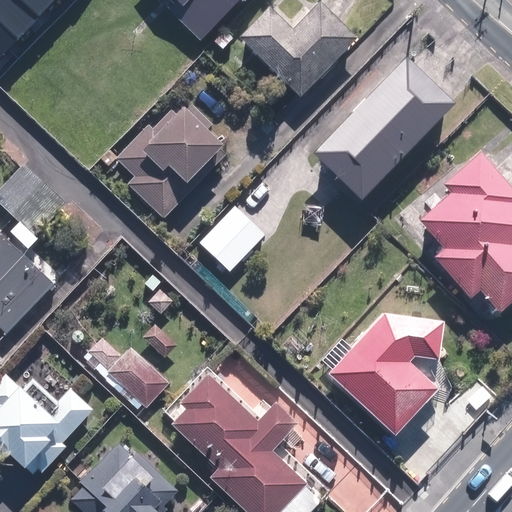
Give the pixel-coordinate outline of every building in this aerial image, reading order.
[(39,18),(19,0),(0,0),(0,26),(16,42),(39,18)] [(55,0),(19,0),(39,18),(55,0)] [(162,0),(178,14),(172,20),(198,44),(238,0),(162,0)] [(246,57),(294,103),(352,44),(313,5),(292,28),(270,7),(220,58),(233,71),(246,57)] [(0,59),(16,42),(0,26),(0,59)] [(358,208),(447,112),(395,65),(307,161),(358,208)] [(178,98),(110,159),(128,179),(121,185),(157,225),(185,199),(180,194),(206,170),(209,173),(225,159),(205,138),(210,133),(178,98)] [(511,304),(511,198),(510,200),(471,157),(438,188),(446,197),(412,228),(437,255),(426,264),(464,306),(471,300),(492,323),(511,304)] [(22,161),(0,183),(0,213),(31,244),(68,207),(22,161)] [(262,238),(232,208),(197,243),(227,273),(262,238)] [(0,239),(0,339),(50,287),(0,239)] [(163,289),(145,303),(161,324),(179,310),(163,289)] [(384,314),(330,373),(396,433),(437,389),(408,363),(415,356),(439,359),(444,323),(384,314)] [(152,328),(141,339),(164,361),(174,351),(152,328)] [(105,341),(89,358),(146,412),(169,388),(127,349),(121,356),(105,341)] [(7,383),(1,377),(0,377),(0,460),(2,458),(18,473),(23,468),(36,481),(65,450),(60,445),(90,413),(30,357),(7,383)] [(213,472),(203,481),(234,511),(312,511),(317,507),(266,456),(292,431),(269,407),(250,426),(204,379),(175,407),(182,413),(168,427),(213,472)] [(163,511),(164,511),(161,509),(176,493),(134,456),(128,462),(114,449),(79,489),(81,491),(70,504),(77,511),(163,511)]
